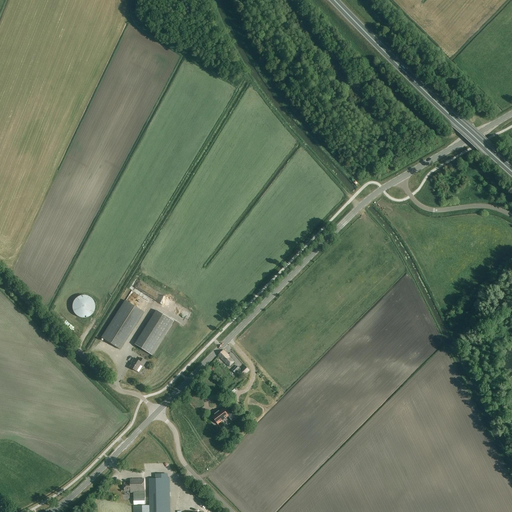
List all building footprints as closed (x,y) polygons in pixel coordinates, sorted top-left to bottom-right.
[(95,305),(94,302),(91,299),(88,297),(84,296),(81,296),(77,298),(75,300),(73,304),(72,307),(73,311),(75,314),(78,317),(81,318),(85,319),(88,318),(91,315),(94,312),(95,309),(95,305)] [(120,351),(144,313),(126,302),(102,339),(120,351)] [(135,345),(152,356),(174,322),(157,311),(135,345)] [(224,351),(218,356),(229,367),(234,361),(224,351)] [(145,362),(140,359),(138,361),(134,359),(131,363),(132,363),(129,368),(136,372),(140,366),(142,367),(145,362)] [(236,375),(241,370),(237,366),(232,371),(236,375)] [(245,376),(249,371),(245,367),(241,372),(245,376)] [(230,417),(234,415),(227,405),(213,416),(218,424),(229,416),(230,417)] [(169,511),(169,478),(167,478),(167,473),(156,474),(156,479),(149,479),(149,506),(133,506),(133,511),(169,511)] [(145,493),(144,479),(130,479),(131,483),(125,483),(125,492),(131,492),(131,493),(145,493)]
